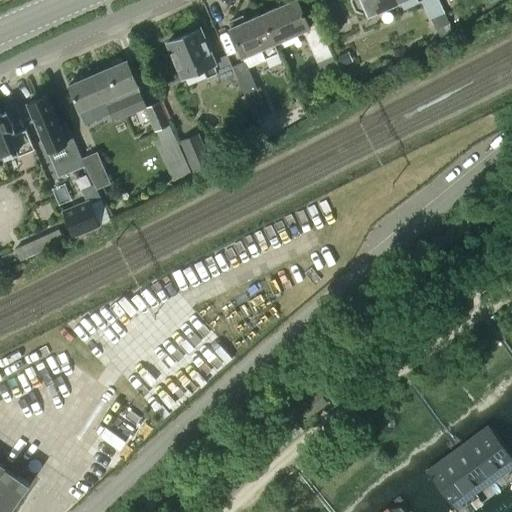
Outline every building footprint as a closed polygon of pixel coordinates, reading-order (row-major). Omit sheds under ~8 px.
[(293,0),(263,13),(275,42),(300,31),(305,35),(317,62),(332,55),(317,23),(309,27),(297,0),(293,0)] [(418,3),(417,1),(416,0),(349,0),(350,0),(354,11),(364,13),(369,11),(369,12),(396,0),(400,0),(404,9),(418,3)] [(438,0),(421,0),(428,16),(430,15),(441,36),(454,29),(445,12),(438,0)] [(275,42),(263,13),(244,22),(242,16),(228,22),(231,27),(229,28),(242,57),(260,49),(264,59),(279,53),(274,43),(275,42)] [(236,75),(232,66),(228,57),(215,62),(216,65),(215,65),(198,26),(166,40),(183,80),(203,71),(206,78),(216,74),(220,83),(235,76),(236,75)] [(347,51),(336,55),(341,65),(351,61),(347,51)] [(146,106),(126,60),(68,85),(79,110),(104,99),(113,121),(144,108),(146,106)] [(236,75),(235,76),(264,140),(276,133),(245,61),(232,66),(236,75)] [(59,126),(46,95),(27,103),(53,164),(79,153),(66,123),(59,126)] [(173,177),(189,171),(159,101),(146,106),(144,108),(154,130),(153,131),(173,177)] [(18,155),(34,148),(25,129),(14,133),(5,112),(0,114),(0,162),(3,161),(1,158),(17,151),(18,155)] [(192,170),(208,164),(195,132),(179,139),(192,170)] [(73,235),(96,226),(98,225),(88,202),(63,212),(73,235)] [(58,229),(15,249),(20,260),(63,240),(58,229)] [(441,332),(467,313),(454,294),(427,312),(441,332)] [(398,362),(434,336),(420,317),(384,343),(398,362)] [(271,454),(302,429),(286,409),(255,434),(271,454)] [(410,477),(436,511),(472,511),(511,481),(511,458),(483,421),(410,477)] [(271,454),(255,434),(242,445),(258,465),(271,454)] [(0,511),(8,511),(29,483),(5,467),(0,463),(0,511)] [(209,488),(220,500),(222,502),(246,480),(235,468),(228,474),(224,469),(206,486),(209,488)] [(207,511),(220,500),(209,488),(187,509),(188,510),(190,511),(207,511)] [(370,511),(400,511),(388,497),(370,511)]
